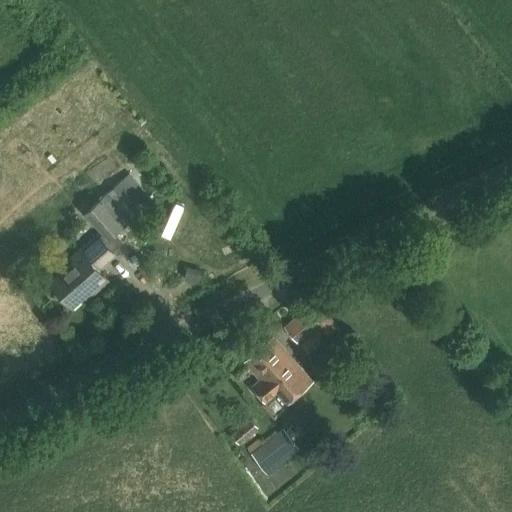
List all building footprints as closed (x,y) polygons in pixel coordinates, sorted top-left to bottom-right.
[(123,179),(91,208),(113,234),(146,205),(123,179)] [(97,234),(71,257),(75,260),(50,281),(72,306),(92,288),(95,291),(108,280),(97,268),(114,253),(97,234)] [(298,341),(320,323),(329,334),(339,325),(316,298),(284,325),(298,341)] [(283,403),(312,379),(290,354),(288,356),(271,337),(246,358),(261,376),(252,384),(265,399),(262,402),(274,415),(285,406),(283,403)] [(251,418),(231,434),(238,443),(258,426),(251,418)] [(266,472),(299,447),(282,428),(251,452),(266,472)]
